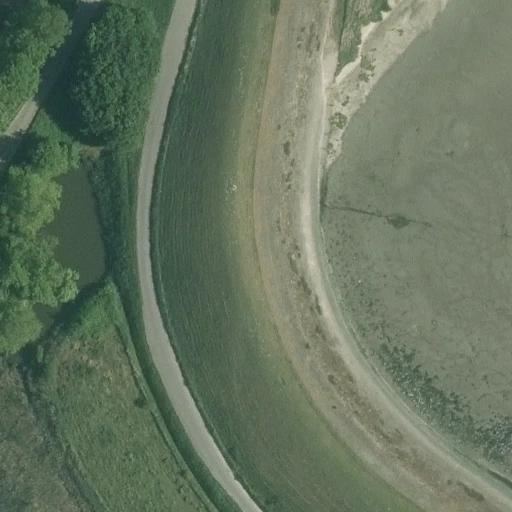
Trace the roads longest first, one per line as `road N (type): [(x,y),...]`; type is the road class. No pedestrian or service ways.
road 1 (unclassified): [(251,511),(193,429),(163,359),(149,291),(146,176),(188,0)]
road 2 (unclassified): [(0,160),(90,0)]
